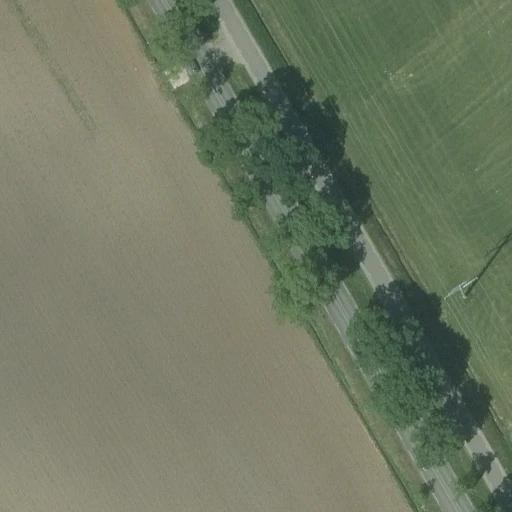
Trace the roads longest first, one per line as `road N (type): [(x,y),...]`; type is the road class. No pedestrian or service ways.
road 1 (primary): [(456,511),(161,0)]
road 2 (unclassified): [(508,511),(215,0)]
